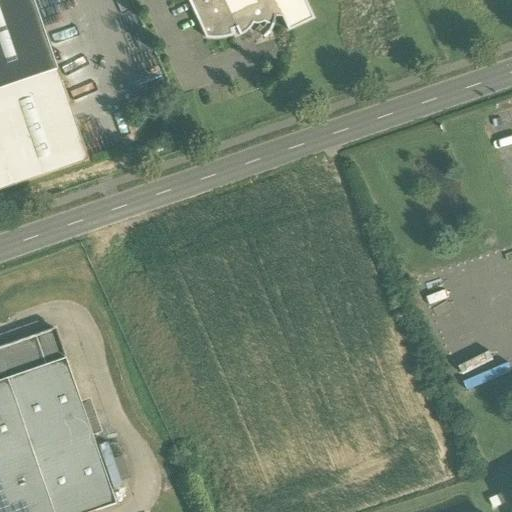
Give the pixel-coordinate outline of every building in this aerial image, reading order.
[(0,0),(0,88),(56,69),(31,0),(0,0)] [(304,0),(188,0),(206,38),(214,39),(224,38),(233,36),(231,30),(236,28),(240,36),(246,32),(250,28),(253,24),(257,25),(261,24),(263,23),(271,26),(268,31),(270,32),(273,27),(274,22),(275,17),(282,17),(288,31),(314,19),(304,0)] [(0,189),(87,160),(56,69),(0,88),(0,189)] [(54,330),(36,336),(45,365),(65,358),(54,330)] [(36,336),(0,348),(0,358),(7,378),(45,365),(36,336)] [(0,358),(0,511),(53,511),(7,378),(0,358)] [(45,365),(7,378),(53,511),(91,511),(115,504),(65,358),(45,365)]
